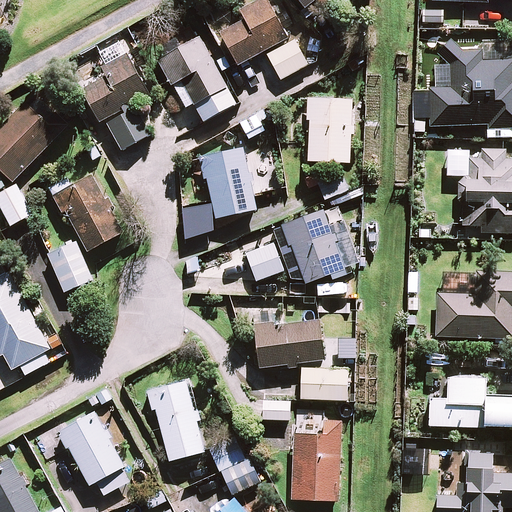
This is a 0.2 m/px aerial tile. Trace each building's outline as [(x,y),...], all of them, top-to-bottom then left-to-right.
[(297,0),(309,14),(326,0),(297,0)] [(242,72),(292,44),(270,3),(243,18),(248,27),(224,40),(242,72)] [(445,12),(422,11),(422,24),(444,25),(445,12)] [(299,42),(270,58),(285,85),(314,69),(299,42)] [(440,57),(453,69),(454,90),(433,90),(434,129),(491,127),(491,133),(511,132),(511,61),(486,63),(485,53),(466,54),(454,42),(440,57)] [(231,94),(203,44),(162,66),(177,94),(187,88),(200,111),(231,94)] [(104,128),(154,100),(130,59),(105,73),(111,83),(86,97),(104,128)] [(231,94),(200,111),(209,128),(240,111),(231,94)] [(0,139),(0,171),(17,188),(73,131),(41,99),(0,139)] [(355,170),(357,107),(312,105),(311,127),(314,127),(312,169),(355,170)] [(141,114),(112,129),(126,156),(155,141),(141,114)] [(485,161),(472,160),(472,179),(469,179),(462,185),(461,203),(467,209),(466,229),(485,230),(485,236),(511,236),(511,161),(510,162),(511,153),(507,153),(485,152),(485,161)] [(261,216),(248,154),(204,163),(209,186),(212,185),(220,224),(261,216)] [(322,188),(330,205),(353,195),(346,178),(322,188)] [(110,206),(96,180),(76,191),(71,183),(53,193),(67,219),(70,217),(92,258),(127,239),(114,214),(118,212),(113,204),(110,206)] [(21,189),(0,200),(0,201),(15,231),(37,220),(21,189)] [(349,276),(328,216),(286,231),(294,253),(297,252),(311,290),(349,276)] [(81,247),(52,260),(69,298),(98,285),(81,247)] [(278,248),(251,258),(261,286),(288,276),(278,248)] [(441,296),(439,339),(511,342),(511,275),(480,274),(479,298),(441,296)] [(13,277),(0,283),(0,352),(5,361),(8,359),(17,376),(56,355),(13,277)] [(258,330),(264,373),(329,365),(324,326),(279,332),(278,327),(258,330)] [(352,375),(306,373),(305,405),(351,406),(352,375)] [(434,402),(433,428),(488,430),(488,432),(511,432),(511,395),(505,395),(505,400),(491,399),(492,382),(452,381),(451,403),(434,402)] [(210,457),(191,387),(151,397),(156,417),(161,416),(174,467),(210,457)] [(296,406),(268,405),(267,425),(295,426),(296,406)] [(128,474),(130,473),(100,418),(64,437),(94,492),(102,488),(128,474)] [(343,507),(346,427),(328,426),(327,440),(299,439),(297,505),(343,507)] [(226,476),(251,465),(240,441),(213,453),(224,477),(226,476)] [(439,511),(506,511),(506,509),(511,509),(511,475),(496,474),(496,456),(483,455),(483,452),(468,451),(468,466),(471,466),(471,472),(470,472),(469,486),(460,485),(459,498),(440,497),(439,511)] [(40,511),(14,463),(0,470),(0,511),(40,511)] [(251,465),(226,476),(236,500),(265,488),(254,464),(251,465)] [(128,474),(102,488),(109,501),(136,487),(128,474)] [(246,511),(239,503),(228,511),(246,511)]
